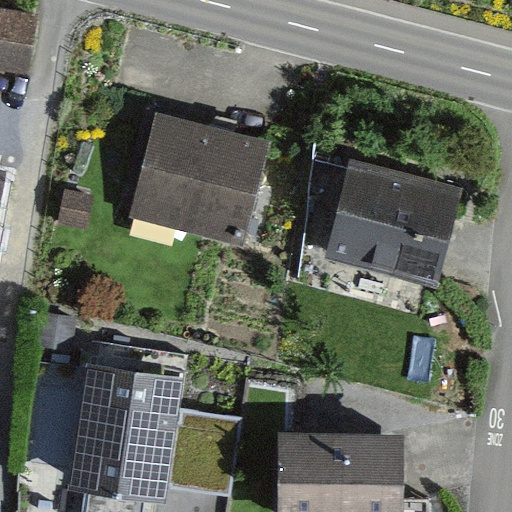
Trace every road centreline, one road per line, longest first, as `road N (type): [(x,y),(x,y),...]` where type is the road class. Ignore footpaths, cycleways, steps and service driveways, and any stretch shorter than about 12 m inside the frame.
road 1 (secondary): [(201,0),(511,82)]
road 2 (residential): [(511,294),(495,511)]
